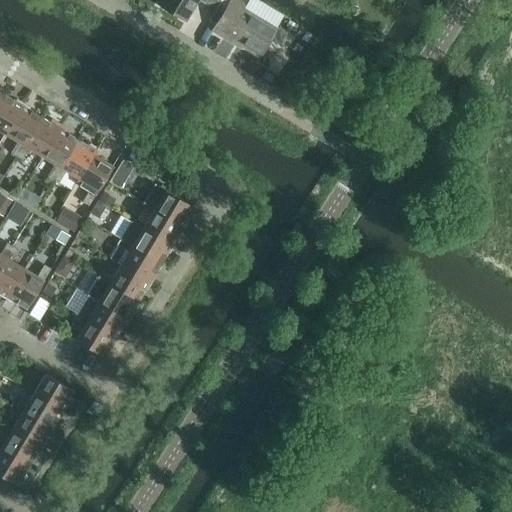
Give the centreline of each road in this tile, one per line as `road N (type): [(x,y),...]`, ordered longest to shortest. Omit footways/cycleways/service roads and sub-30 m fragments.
road 1 (unclassified): [(136,511),(470,0)]
road 2 (residential): [(0,58),(211,181),(215,213),(117,374),(94,389),(0,331)]
road 3 (residential): [(273,105),(102,0)]
